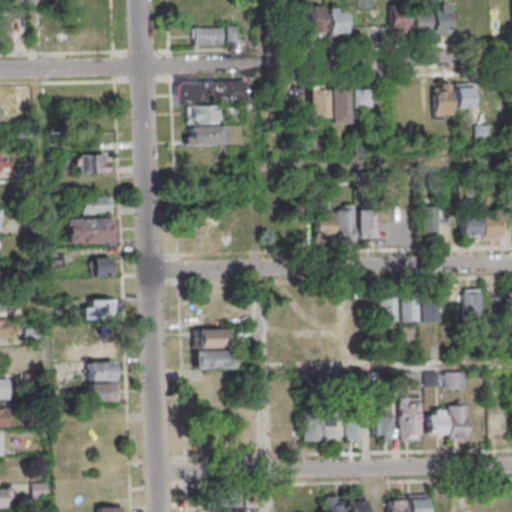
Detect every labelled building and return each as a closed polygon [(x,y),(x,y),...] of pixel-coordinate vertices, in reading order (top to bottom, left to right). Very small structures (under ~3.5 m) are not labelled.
[(102,0),(76,0),(76,12),(102,12),(102,0)] [(447,3),(428,3),(428,35),(447,35),(447,3)] [(385,7),(386,34),(426,33),(425,5),(385,7)] [(303,6),(304,32),(322,31),(322,33),(343,32),(343,6),(303,6)] [(219,44),(219,27),(190,27),(190,44),(219,44)] [(66,49),(95,49),(95,31),(66,31),(66,49)] [(242,80),(174,81),(174,105),(183,105),(183,124),(214,124),(214,101),(242,101),(242,80)] [(451,82),(451,107),(469,107),(469,82),(451,82)] [(449,83),(428,83),(428,115),(449,115),(449,83)] [(346,123),(345,87),(304,87),(304,118),(326,118),(326,123),(346,123)] [(366,107),(366,87),(347,87),(347,107),(366,107)] [(223,126),(185,125),(185,157),(193,157),(192,196),(218,197),(219,146),(223,146),(223,126)] [(445,150),(445,138),(431,138),(432,150),(445,150)] [(105,154),(72,154),(72,172),(105,172),(105,154)] [(109,195),(77,195),(77,213),(109,213),(109,195)] [(333,204),(333,211),(310,212),(311,242),(351,242),(351,204),(333,204)] [(434,206),(414,206),(414,238),(434,238),(434,206)] [(371,237),(371,208),(353,208),(353,237),(371,237)] [(495,237),(495,212),(457,212),(457,237),(495,237)] [(63,217),(63,241),(112,241),(112,217),(63,217)] [(89,275),(107,275),(107,256),(89,256),(89,275)] [(456,288),(438,288),(438,322),(456,322),(456,288)] [(478,288),(462,288),(462,317),(478,317),(478,288)] [(511,289),(497,290),(497,313),(511,313),(511,289)] [(376,320),(393,320),(393,294),(376,294),(376,320)] [(418,321),(435,321),(435,295),(418,295),(418,321)] [(415,321),(415,297),(398,297),(398,321),(415,321)] [(80,298),(80,317),(113,317),(113,298),(80,298)] [(225,328),(193,328),(193,347),(225,347),(225,328)] [(83,338),(83,359),(115,359),(115,338),(83,338)] [(17,364),(37,364),(37,347),(17,347),(17,364)] [(192,349),(192,368),(230,368),(230,349),(192,349)] [(112,362),(85,362),(85,380),(112,380),(112,362)] [(460,388),(460,371),(442,371),(442,388),(460,388)] [(86,401),(90,401),(90,419),(113,419),(113,384),(86,384),(86,401)] [(417,401),(395,401),(395,439),(417,439),(417,401)] [(462,438),(462,403),(443,403),(443,438),(462,438)] [(485,436),(511,436),(511,406),(484,407),(485,436)] [(387,409),(369,409),(369,438),(387,439),(387,409)] [(442,411),(423,411),(423,434),(442,434),(442,411)] [(358,438),(358,415),(342,415),(342,419),(320,418),(320,438),(358,438)] [(317,417),(298,417),(298,440),(317,440),(317,417)] [(209,507),(236,507),(236,490),(209,490),(209,507)] [(259,508),(259,492),(242,492),(242,508),(259,508)] [(423,511),(423,493),(385,493),(385,511),(423,511)] [(382,511),(383,495),(323,495),(323,500),(301,500),(301,511),(382,511)] [(468,511),(486,511),(486,497),(469,497),(468,511)] [(295,511),(295,499),(277,499),(276,511),(295,511)]
